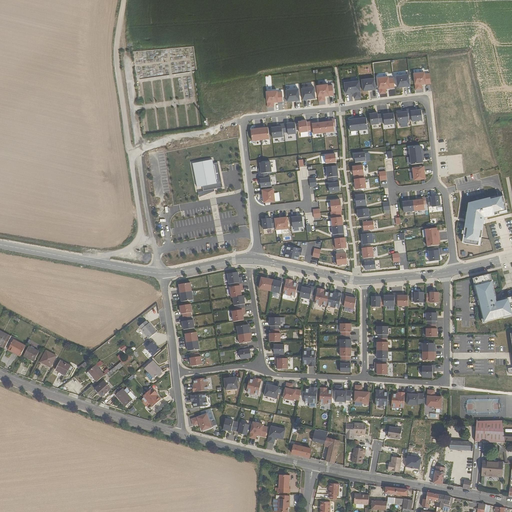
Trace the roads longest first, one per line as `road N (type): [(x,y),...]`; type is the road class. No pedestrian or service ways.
road 1 (residential): [(438,185),(429,102),(420,96),(252,116),(243,128),(253,210)]
road 2 (track): [(93,261),(131,249),(141,235),(115,46),(124,0)]
road 3 (residential): [(447,272),(447,384),(364,378)]
road 4 (residential): [(183,435),(0,375)]
road 5 (tertiary): [(161,273),(0,244)]
road 6 (residential): [(311,466),(183,435)]
